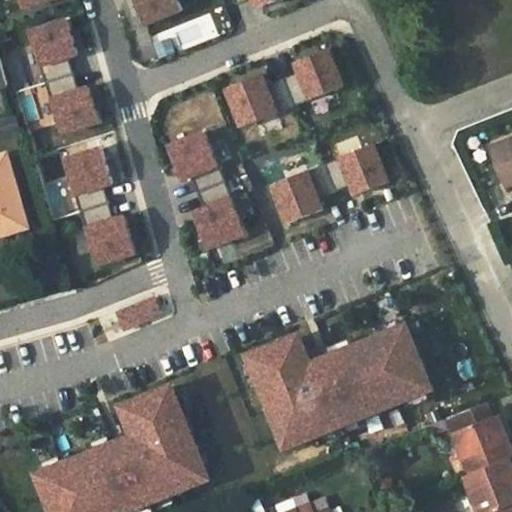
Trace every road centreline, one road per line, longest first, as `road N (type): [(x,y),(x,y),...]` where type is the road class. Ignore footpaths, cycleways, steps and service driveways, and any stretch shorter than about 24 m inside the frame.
road 1 (residential): [(0,327),(178,265),(129,90)]
road 2 (residential): [(347,0),(129,90)]
road 3 (residential): [(412,133),(511,345)]
road 4 (residential): [(350,0),(412,133)]
